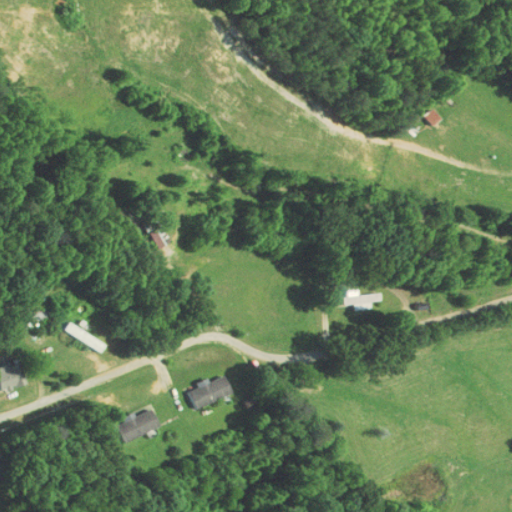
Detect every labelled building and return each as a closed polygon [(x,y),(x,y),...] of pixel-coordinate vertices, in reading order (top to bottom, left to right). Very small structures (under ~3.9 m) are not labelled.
[(406,109),(414,119),(423,112),(415,101),(406,109)] [(134,223),(141,241),(154,236),(147,218),(134,223)] [(356,301),(356,295),(366,293),(365,285),(342,288),(341,282),(327,283),(330,298),(337,297),(338,304),(356,301)] [(20,303),(1,308),(5,323),(23,318),(20,303)] [(92,337),(54,313),(48,322),(86,346),(92,337)] [(4,357),(0,357),(0,379),(9,377),(4,357)] [(176,400),(213,389),(207,368),(179,377),(180,381),(171,384),(176,400)] [(142,420),(135,401),(117,408),(116,405),(105,410),(107,415),(98,419),(105,435),(142,420)]
